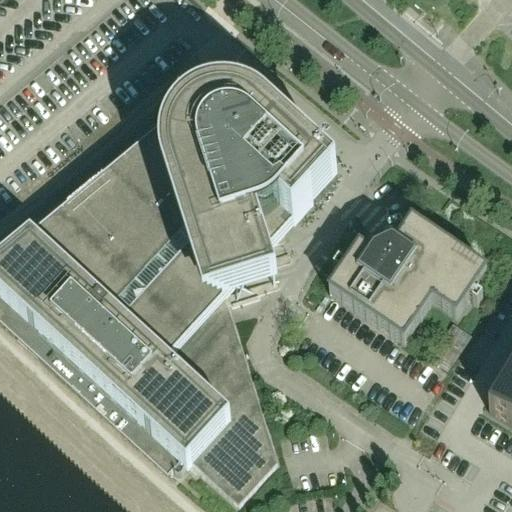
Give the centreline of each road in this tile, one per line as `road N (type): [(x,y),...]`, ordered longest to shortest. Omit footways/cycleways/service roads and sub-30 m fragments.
road 1 (unclassified): [(431,477),(264,369),(258,346),(377,149),(413,104)]
road 2 (unknown): [(0,239),(212,44)]
road 3 (secondary): [(511,136),(346,0)]
road 4 (secondary): [(276,0),(413,104)]
road 5 (secondary): [(413,104),(511,178)]
